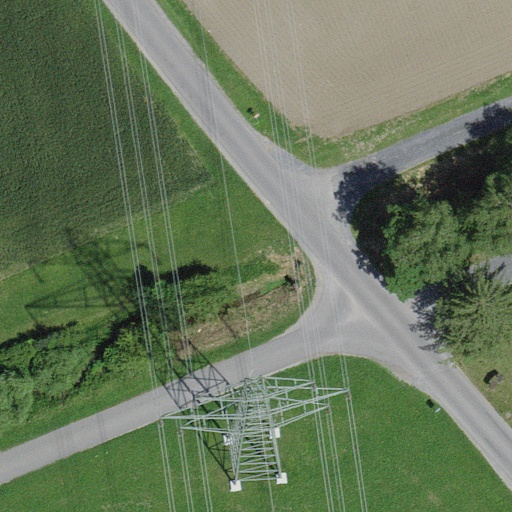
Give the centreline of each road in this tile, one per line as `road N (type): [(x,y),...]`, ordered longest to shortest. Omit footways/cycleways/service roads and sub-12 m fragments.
road 1 (unclassified): [(394,322),(0,483)]
road 2 (unclassified): [(127,0),(295,216),(394,322)]
road 3 (track): [(511,126),(295,216)]
road 4 (unclassified): [(394,322),(511,451)]
road 5 (track): [(394,322),(511,274)]
